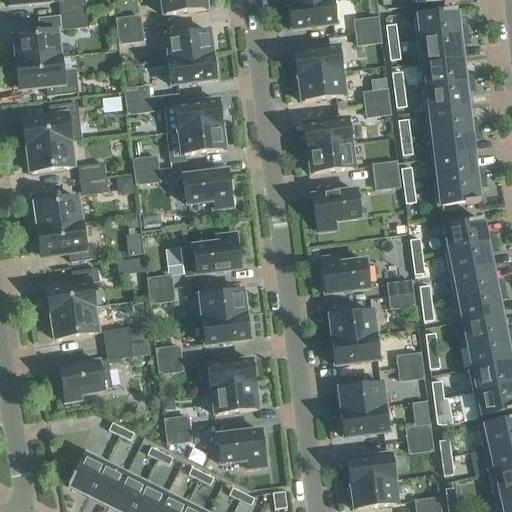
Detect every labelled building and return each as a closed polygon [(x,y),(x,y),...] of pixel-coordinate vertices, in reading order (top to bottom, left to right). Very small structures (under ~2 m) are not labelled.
[(7,0),(8,8),(58,4),(58,3),(62,3),(62,2),(61,0),(7,0)] [(58,3),(58,4),(59,18),(84,15),(82,0),(62,2),(62,3),(58,3)] [(160,0),(162,18),(171,17),(205,12),(204,9),(207,8),(205,0),(160,0)] [(332,2),(287,8),(290,33),(335,27),(332,2)] [(412,18),(415,42),(458,37),(455,13),(412,18)] [(84,15),(59,18),(61,32),(86,30),(84,15)] [(114,22),(116,34),(140,31),(138,19),(114,22)] [(353,23),(355,36),(379,33),(377,20),(353,23)] [(384,28),(387,46),(397,44),(395,27),(394,27),(395,30),(385,31),(385,28),(384,28)] [(140,31),(116,34),(117,46),(141,43),(140,31)] [(16,61),(17,64),(58,59),(55,32),(14,37),(15,49),(13,49),(14,61),(16,61)] [(167,62),(167,63),(212,58),(212,56),(211,57),(210,53),(212,53),(210,36),(208,37),(207,33),(173,37),(165,38),(168,62),(167,62)] [(379,33),(355,36),(356,48),(380,45),(379,33)] [(415,42),(418,66),(461,61),(458,37),(415,42)] [(116,44),(106,45),(107,53),(116,52),(116,44)] [(397,44),(387,46),(389,63),(389,60),(398,59),(399,62),(397,44)] [(293,55),(296,80),(341,74),(338,49),(293,55)] [(212,58),(167,63),(170,88),(178,87),(215,82),(212,58)] [(58,59),(17,64),(14,64),(17,90),(45,86),(47,98),(76,95),(74,72),(62,74),(60,59),(58,59)] [(418,66),(421,90),(463,85),(461,61),(418,66)] [(341,74),(296,80),(296,81),(298,81),(298,84),(296,85),(298,101),(300,101),(301,105),(343,99),(340,75),(341,75),(341,74)] [(391,76),(393,93),(403,92),(401,75),(400,75),(401,78),(391,79),(391,76)] [(421,90),(424,114),(466,109),(463,85),(421,90)] [(123,92),(124,105),(148,101),(147,89),(123,92)] [(403,92),(393,93),(395,111),(395,108),(405,107),(405,110),(403,92)] [(363,96),(364,108),(388,105),(386,93),(363,96)] [(148,101),(124,105),(126,117),(150,114),(148,101)] [(166,135),(176,134),(221,128),(218,103),(181,108),(163,110),(166,135)] [(24,150),(27,149),(68,144),(80,143),(75,105),(48,109),(49,121),(21,124),(24,150)] [(388,105),(364,108),(366,120),(390,117),(388,105)] [(424,114),(427,138),(469,133),(466,109),(424,114)] [(302,127),(306,152),(351,146),(347,121),(302,127)] [(397,124),(399,141),(409,140),(407,122),(407,125),(398,126),(397,123),(397,124)] [(176,134),(176,135),(177,135),(180,158),(188,157),(223,153),(222,149),(225,149),(223,132),(220,133),(220,129),(221,129),(221,128),(176,134)] [(429,162),(434,162),(434,161),(472,156),(469,133),(427,138),(429,162)] [(409,140),(399,141),(401,159),(402,159),(401,156),(411,154),(411,157),(412,157),(409,140)] [(68,144),(27,149),(27,152),(25,153),(26,164),(29,164),(30,176),(71,171),(68,144)] [(351,146),(306,152),(306,153),(307,153),(307,157),(305,157),(307,173),(310,173),(310,177),(352,171),(349,147),(351,147),(351,146)] [(434,162),(437,184),(437,185),(475,180),(472,156),(434,161),(434,162)] [(131,163),(133,175),(157,172),(155,160),(131,163)] [(372,168),(373,180),(397,177),(396,165),(372,168)] [(77,170),(79,184),(104,181),(102,166),(77,170)] [(400,172),(402,189),(412,188),(410,170),(410,173),(401,175),(400,172)] [(157,172),(133,175),(134,187),(158,184),(157,172)] [(186,207),(211,204),(212,211),(231,209),(227,173),(191,178),(182,179),(186,207)] [(397,177),(373,180),(375,192),(399,189),(397,177)] [(437,185),(437,184),(432,185),(435,210),(440,209),(441,215),(458,213),(457,207),(478,205),(475,180),(437,185)] [(104,181),(79,184),(81,198),(106,195),(104,181)] [(412,188),(402,189),(404,207),(405,207),(404,204),(414,203),(414,206),(415,205),(412,188)] [(311,199),(316,234),(335,232),(334,224),(360,221),(356,193),(311,199)] [(37,228),(38,231),(79,225),(75,199),(34,205),(35,216),(33,217),(35,229),(37,228)] [(136,219),(125,220),(126,230),(137,229),(136,219)] [(442,224),(448,253),(485,246),(481,222),(460,226),(459,220),(442,224)] [(79,225),(38,231),(35,231),(39,257),(67,253),(69,265),(94,261),(92,248),(85,249),(81,224),(79,225)] [(240,272),(235,236),(215,239),(216,246),(181,251),(184,279),(204,276),(240,272)] [(409,243),(411,260),(421,259),(419,241),(418,241),(419,244),(409,245),(409,243)] [(443,254),(448,278),(490,269),(485,246),(448,253),(443,254)] [(319,261),(323,297),(368,291),(365,263),(339,266),(338,259),(319,261)] [(421,259),(411,260),(413,278),(414,278),(413,275),(423,273),(423,276),(421,259)] [(453,302),(457,301),(457,300),(495,293),(490,269),(448,278),(453,302)] [(49,317),(51,317),(92,310),(94,310),(90,285),(97,284),(95,271),(71,275),(73,287),(44,292),(49,317)] [(146,282),(147,294),(171,291),(170,279),(146,282)] [(387,287),(388,299),(412,296),(410,284),(387,287)] [(418,290),(420,307),(430,306),(428,288),(428,291),(419,292),(418,290)] [(171,291),(147,294),(149,306),(173,303),(171,291)] [(200,322),(200,323),(245,317),(245,316),(244,316),(244,313),(246,312),(244,296),(242,296),(241,292),(207,297),(198,298),(201,322),(200,322)] [(457,301),(462,324),(499,317),(495,293),(457,300),(457,301)] [(412,296),(388,299),(390,311),(414,308),(412,296)] [(430,306),(420,307),(422,325),(423,325),(422,322),(432,320),(432,323),(433,323),(430,306)] [(92,310),(51,317),(51,320),(49,320),(51,332),(53,331),(55,343),(96,336),(92,310)] [(330,342),(330,343),(375,338),(375,337),(374,337),(371,313),(328,318),(329,322),(326,322),(328,339),(331,338),(331,342),(330,342)] [(245,317),(200,323),(204,348),(214,346),(249,342),(245,317)] [(462,324),(467,348),(504,340),(499,317),(462,324)] [(141,329),(128,331),(130,343),(143,341),(141,329)] [(102,335),(104,349),(129,345),(127,331),(102,335)] [(424,337),(426,355),(436,354),(434,336),(434,339),(425,340),(424,337)] [(375,338),(330,343),(333,368),(378,362),(375,338)] [(467,348),(471,370),(471,371),(509,364),(504,340),(467,348)] [(146,344),(129,347),(131,359),(131,360),(149,357),(146,344)] [(129,345),(104,349),(107,363),(131,359),(129,347),(129,345)] [(154,352),(156,364),(180,361),(178,349),(154,352)] [(436,354),(426,355),(428,373),(429,373),(428,370),(438,368),(438,371),(439,371),(436,354)] [(396,359),(397,371),(421,368),(420,356),(396,359)] [(180,361),(156,364),(157,377),(181,373),(180,361)] [(206,368),(209,393),(254,387),(251,362),(216,367),(206,368)] [(57,372),(59,383),(57,384),(59,396),(62,395),(63,405),(80,402),(79,396),(110,390),(106,363),(57,372)] [(467,371),(471,396),(511,387),(511,379),(509,364),(471,371),(471,370),(467,371)] [(421,368),(397,371),(399,384),(423,381),(421,368)] [(430,385),(432,403),(443,401),(440,384),(440,387),(431,388),(431,385),(430,385)] [(339,415),(339,416),(385,410),(384,409),(383,409),(380,385),(337,390),(338,394),(336,395),(338,411),(340,411),(341,414),(339,415)] [(254,387),(209,393),(210,394),(211,394),(214,418),(256,412),(256,409),(258,408),(256,392),(254,392),(253,388),(255,388),(254,387)] [(511,387),(471,396),(476,420),(511,412),(511,387)] [(385,410),(339,416),(343,440),(388,434),(385,410)] [(163,422),(164,435),(188,432),(186,419),(163,422)] [(511,420),(476,429),(482,453),(511,445),(511,420)] [(107,433),(118,439),(122,431),(111,426),(107,433)] [(122,431),(118,439),(129,444),(133,436),(122,431)] [(188,432),(164,435),(166,447),(190,444),(188,432)] [(219,467),(244,464),(245,471),(265,469),(260,433),(215,439),(219,467)] [(430,441),(407,444),(408,456),(432,453),(430,441)] [(438,444),(440,461),(450,460),(448,442),(447,442),(448,445),(438,447),(438,444)] [(511,445),(482,453),(487,476),(511,470),(511,445)] [(146,457),(157,463),(161,455),(149,450),(146,457)] [(161,455),(157,463),(168,468),(171,461),(161,455)] [(66,488),(88,499),(104,466),(83,456),(66,488)] [(346,463),(349,488),(394,482),(390,457),(346,463)] [(450,460),(440,461),(442,479),(443,479),(442,476),(452,475),(452,477),(453,477),(450,460)] [(88,499),(108,509),(124,477),(104,466),(88,499)] [(187,478),(198,483),(201,475),(190,470),(187,478)] [(493,500),(500,499),(499,498),(511,494),(511,470),(487,476),(493,500)] [(201,475),(198,483),(209,488),(212,481),(201,475)] [(108,509),(113,511),(132,511),(145,487),(124,477),(108,509)] [(394,482),(349,488),(349,489),(350,489),(351,492),(348,493),(350,509),(353,509),(353,511),(355,511),(396,507),(393,483),(394,483),(394,482)] [(132,511),(157,511),(165,497),(145,487),(132,511)] [(227,498),(238,503),(242,496),(231,490),(227,498)] [(444,492),(446,509),(456,508),(454,490),(454,493),(445,494),(444,491),(444,492)] [(271,496),(272,504),(285,502),(284,494),(271,496)] [(500,499),(502,511),(511,511),(511,494),(499,498),(500,499)] [(242,496),(238,503),(249,509),(253,501),(242,496)] [(157,511),(183,511),(186,507),(165,497),(157,511)] [(414,504),(415,511),(439,511),(438,501),(414,504)] [(285,502),(272,504),(273,511),(286,511),(285,502)]
